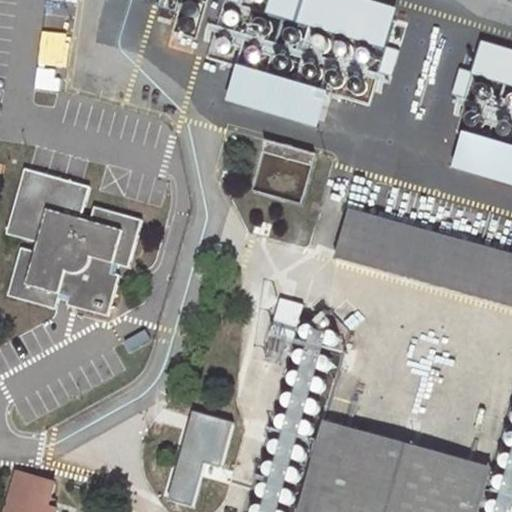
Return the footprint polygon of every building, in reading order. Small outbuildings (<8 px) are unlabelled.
[(247,81),(268,0),(243,0),(223,75),(247,81)] [(391,45),(402,4),(386,0),(276,0),(273,13),(391,45)] [(434,34),(407,125),(455,138),(481,47),(434,34)] [(511,82),(511,46),(486,39),(476,73),(511,82)] [(511,181),(511,140),(465,127),(454,165),(511,181)] [(40,242),(36,252),(24,249),(10,295),(58,309),(62,295),(72,298),(70,303),(110,315),(121,275),(115,273),(118,263),(130,267),(143,220),(97,207),(92,222),(83,219),(91,188),(27,169),(9,232),(40,242)] [(511,257),(349,212),(335,258),(511,306),(511,257)] [(299,511),(481,511),(494,469),(325,420),(299,511)] [(59,483),(21,471),(13,496),(18,498),(13,511),(59,511),(61,509),(51,506),(59,483)]
